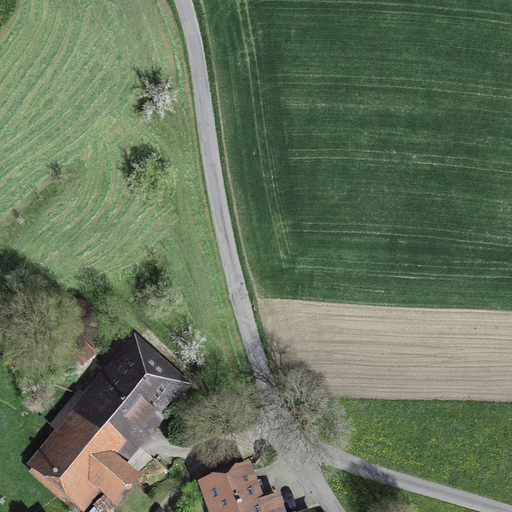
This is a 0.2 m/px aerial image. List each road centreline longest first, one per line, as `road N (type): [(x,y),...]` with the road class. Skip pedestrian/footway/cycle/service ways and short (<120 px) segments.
road 1 (unclassified): [(183,0),(231,262),(257,359),(298,449)]
road 2 (unclassified): [(298,449),(504,511)]
